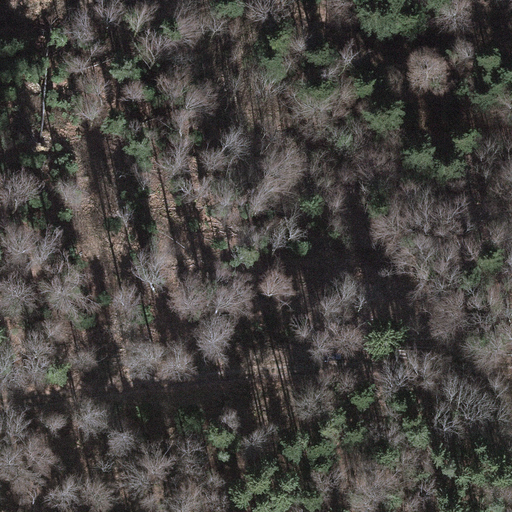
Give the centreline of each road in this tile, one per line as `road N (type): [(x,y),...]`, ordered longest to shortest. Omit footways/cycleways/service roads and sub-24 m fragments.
road 1 (track): [(511,374),(188,372),(0,404)]
road 2 (track): [(256,0),(398,41),(511,33)]
